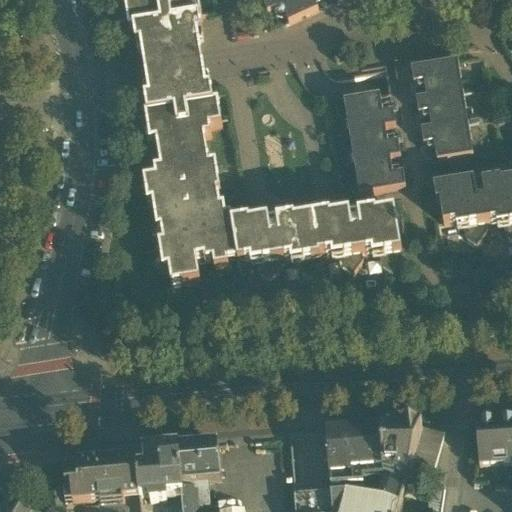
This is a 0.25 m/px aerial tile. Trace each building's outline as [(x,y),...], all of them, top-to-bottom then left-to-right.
[(134,33),(137,51),(189,42),(186,27),(203,24),(200,5),(191,7),(189,0),(143,0),(143,1),(137,2),(138,10),(126,11),(128,25),(137,23),(139,32),(134,33)] [(311,0),(260,0),(269,18),(282,12),(286,13),(288,17),(287,21),(290,28),(319,14),(316,8),(312,6),(310,2),(311,0)] [(205,40),(203,24),(186,27),(189,42),(205,40)] [(137,51),(140,77),(209,66),(205,40),(189,42),(137,51)] [(212,93),(209,66),(140,77),(144,104),(160,101),(212,93)] [(435,149),(438,167),(474,162),(471,141),(464,142),(462,132),(469,131),(469,128),(466,110),(459,111),(457,101),(464,100),(464,97),(461,79),(453,80),(452,70),(459,69),(459,67),(412,74),(415,89),(425,88),(428,103),(417,105),(420,120),(430,118),(433,134),(422,136),(425,151),(435,149)] [(453,80),(461,79),(459,69),(452,70),(453,80)] [(157,145),(160,162),(208,154),(206,143),(212,142),(211,134),(223,132),(221,118),(212,120),(210,111),(215,110),(212,93),(160,101),(163,116),(146,119),(149,138),(158,136),(160,145),(157,145)] [(360,198),(360,201),(407,193),(404,178),(394,180),(391,164),(402,162),(399,147),(389,149),(386,133),(397,132),(394,117),(384,118),(381,100),(345,106),(348,127),(355,126),(357,136),(350,137),(353,158),(361,156),(362,166),(355,168),(358,188),(365,187),(367,197),(360,198)] [(459,111),(466,110),(464,100),(457,101),(459,111)] [(144,104),(146,119),(163,116),(160,101),(144,104)] [(348,127),(350,137),(357,136),(355,126),(348,127)] [(464,142),(471,141),(469,131),(462,132),(464,142)] [(239,268),(240,268),(233,227),(234,227),(233,221),(218,223),(217,215),(222,214),(220,204),(214,205),(213,199),(222,197),(219,179),(209,180),(208,172),(211,171),(208,154),(160,162),(161,174),(155,175),(156,183),(144,185),(147,198),(156,197),(157,206),(153,206),(156,225),(164,224),(165,232),(168,247),(159,249),(162,265),(173,263),(175,271),(169,272),(173,291),(201,286),(198,265),(205,263),(206,268),(214,267),(215,275),(230,272),(228,259),(236,257),(238,266),(239,266),(239,268)] [(353,158),(355,168),(362,166),(361,156),(353,158)] [(511,185),(502,188),(502,185),(484,188),(484,190),(477,191),(476,187),(435,193),(438,208),(441,208),(445,231),(464,227),(466,243),(477,251),(489,235),(488,229),(504,226),(506,241),(511,245),(511,185)] [(358,188),(360,198),(367,197),(365,187),(358,188)] [(251,224),(234,227),(233,227),(240,268),(258,265),(260,280),(272,288),(283,272),(282,266),(298,263),(301,279),(312,287),(323,271),(322,262),(339,259),(341,275),(353,283),(364,267),(363,261),(379,258),(382,273),(393,281),(404,265),(401,244),(410,243),(407,227),(398,228),(396,216),(378,219),(377,216),(359,219),(359,221),(351,222),(351,218),(332,221),(332,219),(315,221),(296,224),(296,222),(278,225),(278,227),(270,228),(269,224),(251,227),(251,224)] [(511,468),(511,424),(477,427),(480,470),(511,468)] [(386,503),(400,507),(422,431),(386,434),(385,472),(385,473),(394,473),(386,502),(386,503)] [(411,479),(432,485),(445,437),(424,431),(411,479)] [(350,496),(356,497),(355,484),(362,483),(361,474),(385,472),(386,434),(328,438),(333,498),(341,497),(350,496)] [(179,451),(183,493),(191,493),(190,487),(209,485),(222,484),(219,448),(179,451)] [(147,472),(139,472),(141,502),(152,501),(152,508),(166,507),(168,507),(167,499),(183,498),(183,493),(179,451),(145,454),(147,472)] [(73,506),(126,503),(124,474),(123,462),(78,465),(78,471),(65,472),(67,491),(72,490),(73,506)] [(126,503),(141,502),(139,472),(124,474),(126,503)] [(350,496),(341,497),(342,511),(379,511),(381,501),(377,501),(365,499),(364,493),(363,483),(362,483),(355,484),(356,497),(350,496)] [(211,511),(209,485),(190,487),(191,493),(196,492),(198,494),(199,511),(211,511)] [(429,510),(441,511),(444,490),(433,488),(429,510)] [(196,492),(191,493),(183,493),(183,498),(184,511),(199,511),(198,494),(196,492)] [(342,511),(341,497),(333,498),(314,499),(296,500),(296,511),(342,511)] [(168,507),(166,507),(166,511),(184,511),(183,498),(167,499),(168,507)] [(386,502),(381,501),(379,511),(398,511),(400,507),(386,503),(386,502)]
